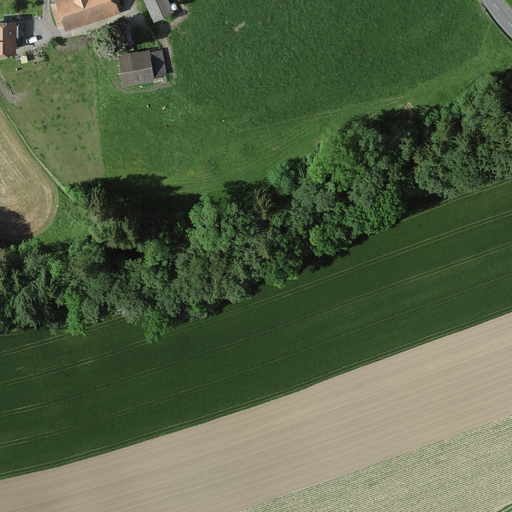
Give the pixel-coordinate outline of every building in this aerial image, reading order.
[(52,0),(62,32),(118,14),(113,0),(52,0)] [(176,13),(168,0),(141,0),(155,24),(176,13)] [(0,57),(12,58),(13,26),(0,25),(0,57)] [(152,82),(147,52),(115,57),(120,87),(152,82)] [(486,153),(473,159),(477,166),(489,160),(486,153)]
